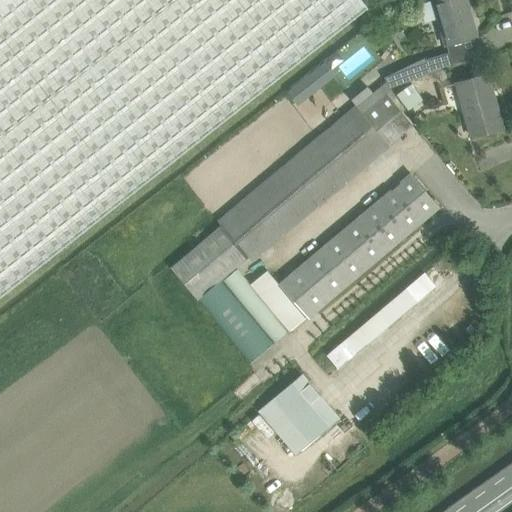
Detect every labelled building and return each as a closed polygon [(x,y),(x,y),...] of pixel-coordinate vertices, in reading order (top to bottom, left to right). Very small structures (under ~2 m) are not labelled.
[(0,0),(0,297),(368,8),(361,0),(0,0)] [(432,0),(445,46),(477,37),(466,0),(432,0)] [(472,138),(503,129),(488,74),(456,83),(472,138)] [(222,226),(248,257),(252,261),(389,146),(388,145),(414,124),(382,87),(357,108),(355,106),(218,221),(222,226)] [(308,318),(440,207),(412,174),(280,285),(308,318)] [(172,268),(198,300),(221,280),(236,268),(248,257),(222,226),(172,268)] [(237,267),(221,280),(275,344),(291,331),(252,285),(237,267)] [(267,272),(252,285),(291,331),(306,319),(267,272)] [(346,340),(328,354),(340,369),(437,286),(426,273),(407,289),(346,340)] [(221,280),(198,300),(197,300),(251,365),(275,344),(221,280)] [(303,374),(259,412),(261,414),(297,455),(340,418),(304,375),(303,374)]
